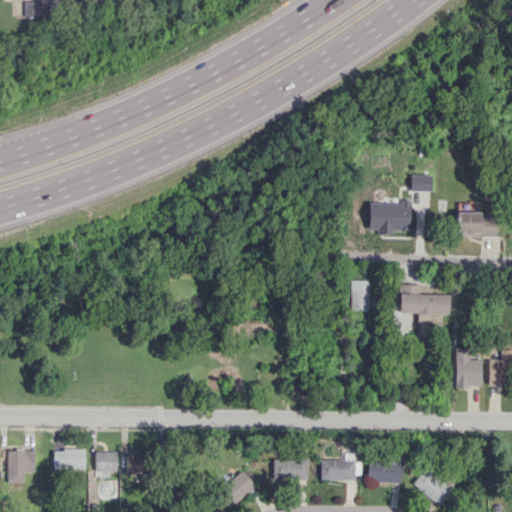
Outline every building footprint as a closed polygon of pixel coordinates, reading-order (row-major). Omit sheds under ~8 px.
[(409,190),(429,191),(430,175),(409,174),(409,190)] [(367,229),(376,229),(376,234),(391,234),(391,230),(408,230),(408,203),(367,202),(367,229)] [(494,235),(493,217),(479,217),(479,212),(457,212),(457,236),(494,235)] [(368,311),(369,280),(349,280),(348,310),(368,311)] [(447,314),(447,294),(418,294),(418,285),(398,284),(397,313),(447,314)] [(479,359),(467,359),(467,348),(454,347),(453,387),(479,387),(479,359)] [(487,385),(511,385),(511,350),(499,349),(499,359),(487,359),(487,385)] [(6,482),(23,482),(23,472),(32,472),(32,449),(5,450),(6,482)] [(83,468),(83,449),(52,449),(52,468),(83,468)] [(115,470),(114,450),(93,451),(94,471),(115,470)] [(400,454),(386,454),(386,460),(366,460),(365,481),(400,482),(400,454)] [(271,478),(304,479),(305,459),(272,458),(271,478)] [(319,479),(353,480),(353,460),(320,459),(319,479)] [(411,484),(438,505),(450,490),(423,469),(411,484)] [(226,507),(254,488),(243,472),(214,491),(226,507)]
